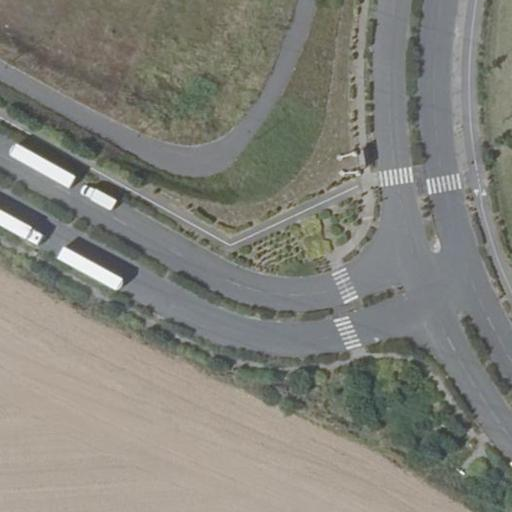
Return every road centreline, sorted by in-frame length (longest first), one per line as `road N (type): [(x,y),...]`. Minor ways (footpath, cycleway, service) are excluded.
road 1 (tertiary): [(0,222),(250,335),(349,334),(434,305)]
road 2 (tertiary): [(411,258),(320,294),(266,292),(0,164)]
road 3 (tertiary): [(466,268),(445,183),(442,108),(459,0)]
road 4 (tertiary): [(399,0),(390,103),(411,258)]
road 5 (tertiary): [(434,305),(511,438)]
